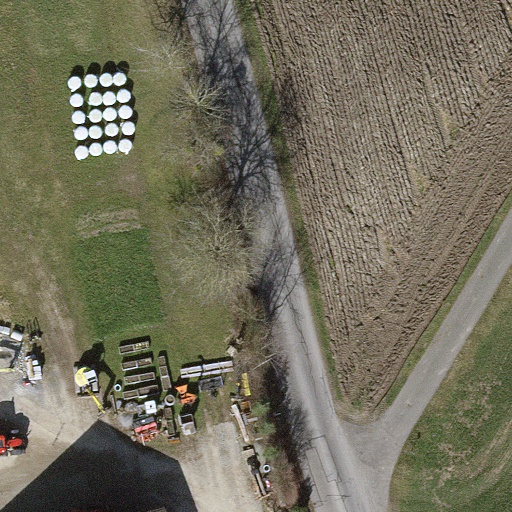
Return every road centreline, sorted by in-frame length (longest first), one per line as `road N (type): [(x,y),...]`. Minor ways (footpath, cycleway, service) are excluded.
road 1 (tertiary): [(346,511),(208,0)]
road 2 (track): [(511,232),(405,411),(340,488)]
